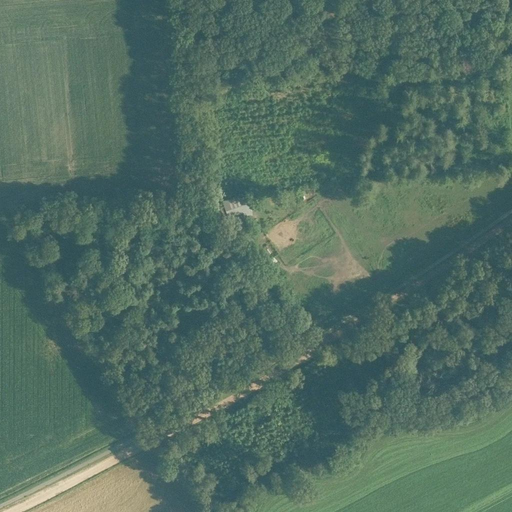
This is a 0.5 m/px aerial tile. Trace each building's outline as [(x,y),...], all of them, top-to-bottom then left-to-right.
[(220,203),(218,203),(225,219),(251,210),(246,196),(240,198),(238,194),(229,197),(229,198),(220,202),(220,203)] [(60,214),(44,221),(48,229),(64,222),(60,214)] [(75,245),(69,229),(58,233),(64,250),(75,245)] [(264,246),(271,256),(277,252),(271,242),(264,246)] [(177,360),(173,363),(179,371),(183,369),(177,360)] [(351,416),(339,423),(349,438),(360,431),(351,416)]
